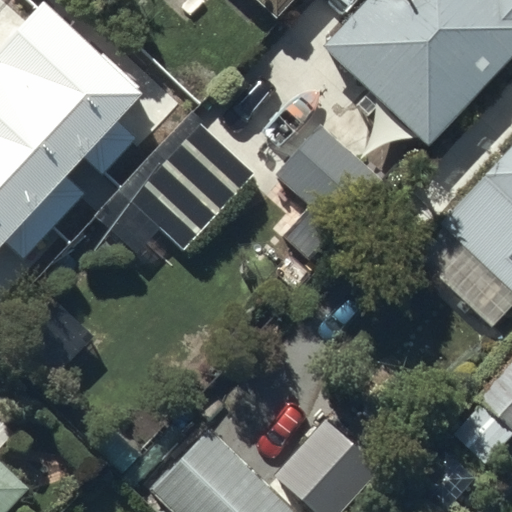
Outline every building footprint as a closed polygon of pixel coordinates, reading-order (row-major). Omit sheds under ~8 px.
[(289,0),(254,0),(273,17),(289,0)] [(511,0),(367,0),(322,49),(427,147),(511,57),(511,0)] [(192,107),(171,89),(139,124),(160,142),(192,107)] [(253,176),(198,126),(106,225),(137,254),(159,230),(183,252),(253,176)] [(384,183),(318,126),(262,190),(328,247),(384,183)] [(511,143),(434,227),(511,298),(511,143)] [(511,363),(478,400),(481,404),(453,435),(484,464),(511,433),(511,363)] [(342,511),(379,470),(322,421),(273,478),(313,511),(342,511)] [(139,454),(114,431),(97,449),(122,472),(139,454)] [(288,511),(207,434),(150,494),(168,511),(288,511)] [(442,511),(471,480),(446,458),(413,494),(432,511),(442,511)] [(0,511),(5,511),(29,487),(0,461),(0,511)]
